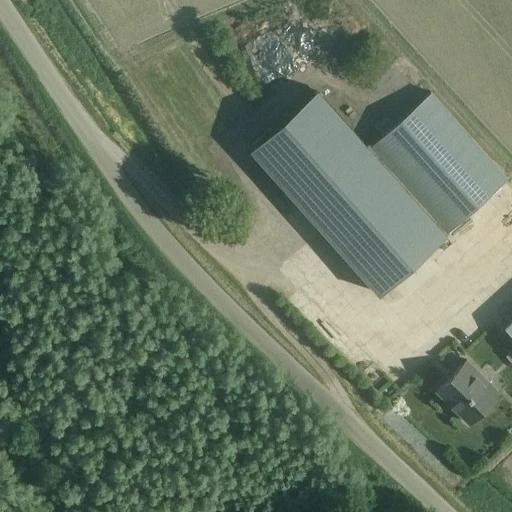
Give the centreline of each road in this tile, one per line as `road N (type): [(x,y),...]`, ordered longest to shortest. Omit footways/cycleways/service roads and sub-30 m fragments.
road 1 (unclassified): [(441,511),(237,320),(147,219),(0,0)]
road 2 (track): [(229,259),(325,258),(410,338),(511,270)]
